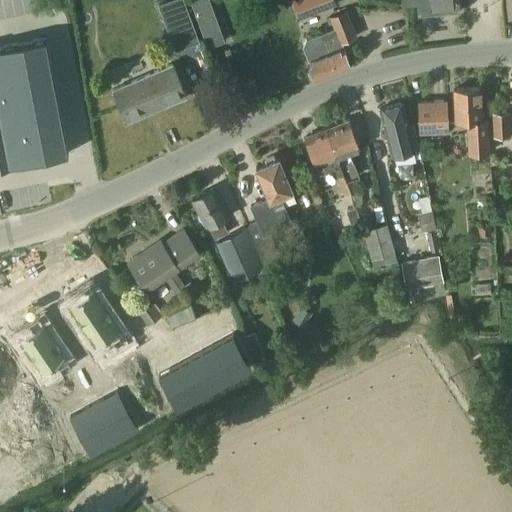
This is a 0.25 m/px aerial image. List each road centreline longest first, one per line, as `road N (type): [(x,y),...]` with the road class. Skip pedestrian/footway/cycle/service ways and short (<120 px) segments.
road 1 (tertiary): [(71,218),(302,100),(389,66),(511,54)]
road 2 (unclassified): [(0,323),(54,294),(71,218)]
